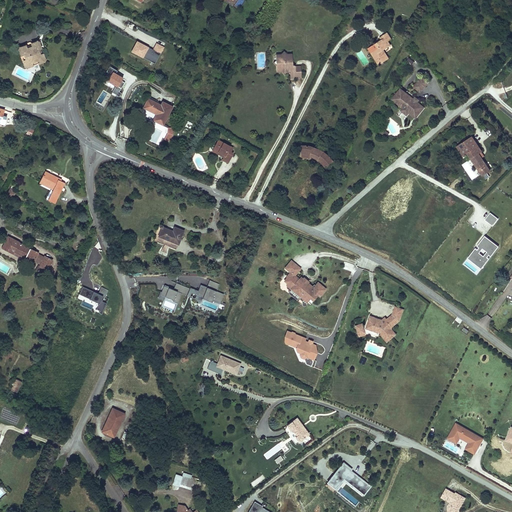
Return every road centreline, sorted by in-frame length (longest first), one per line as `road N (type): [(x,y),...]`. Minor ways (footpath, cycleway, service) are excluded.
road 1 (residential): [(89,179),(126,314),(73,434)]
road 2 (residential): [(497,74),(322,234)]
road 3 (tertiary): [(511,353),(406,276),(322,234)]
road 4 (tertiary): [(322,234),(135,162)]
road 5 (unknown): [(421,448),(345,424),(253,499)]
road 6 (unknown): [(403,440),(332,406),(278,406)]
road 7 (residential): [(511,498),(403,440)]
